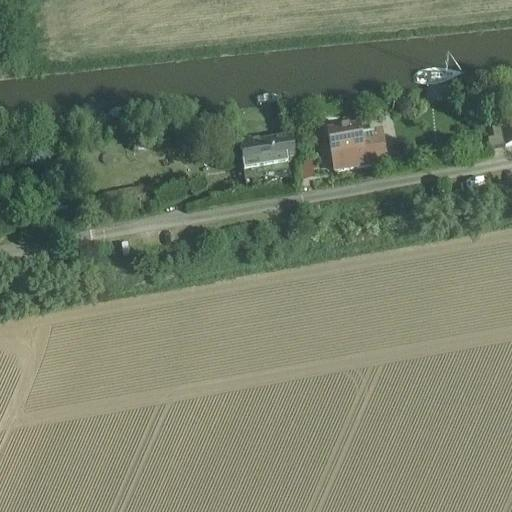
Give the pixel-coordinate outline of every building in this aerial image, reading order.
[(511,122),(500,124),(505,149),(511,147),(511,122)] [(358,128),(327,134),(331,160),(332,160),(335,174),(386,165),(383,149),(378,150),(375,134),(360,137),(358,128)] [(296,175),(289,139),(238,148),(245,188),(281,181),(281,178),(296,175)] [(302,182),(314,180),(312,165),(299,167),(302,182)] [(115,195),(116,198),(118,215),(160,208),(157,189),(115,195)] [(103,217),(106,217),(103,200),(77,204),(79,218),(103,214),(103,217)] [(52,222),(76,217),(74,208),(50,213),(52,222)]
